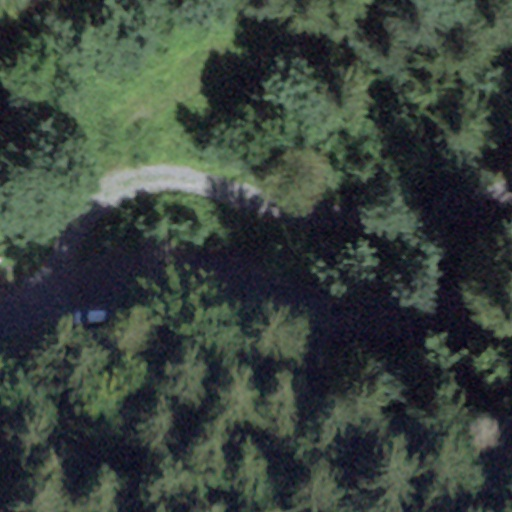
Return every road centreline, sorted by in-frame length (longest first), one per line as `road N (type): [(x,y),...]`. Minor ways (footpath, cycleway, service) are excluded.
road 1 (track): [(59,325),(79,211),(104,185),(131,173),(320,216),(380,219),(511,192)]
road 2 (tertiary): [(511,314),(0,333)]
